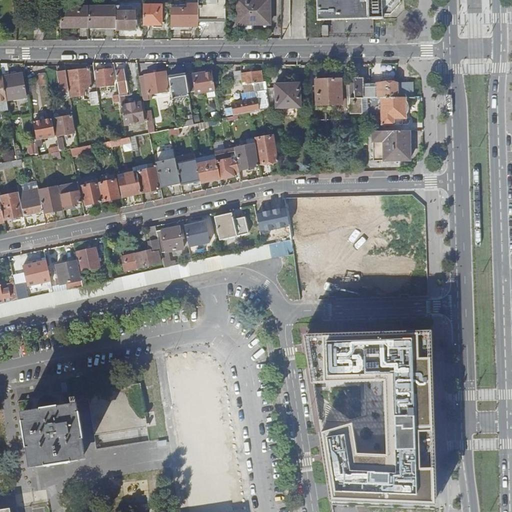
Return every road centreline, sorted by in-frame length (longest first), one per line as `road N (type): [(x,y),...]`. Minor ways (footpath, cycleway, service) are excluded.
road 1 (primary): [(508,511),(499,47)]
road 2 (residential): [(458,181),(266,187),(0,243)]
road 3 (residential): [(0,52),(450,49)]
road 4 (residential): [(0,325),(225,275),(260,282),(281,310)]
road 5 (primary): [(460,306),(471,511)]
road 6 (residential): [(281,310),(313,511)]
road 7 (residential): [(281,310),(460,306)]
road 8 (primary): [(450,49),(458,181)]
road 9 (primary): [(458,181),(460,306)]
